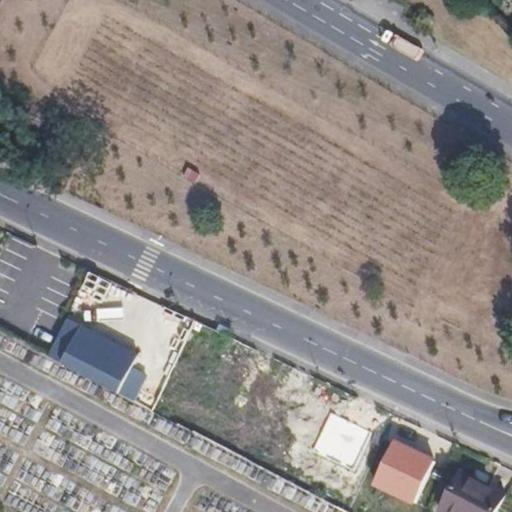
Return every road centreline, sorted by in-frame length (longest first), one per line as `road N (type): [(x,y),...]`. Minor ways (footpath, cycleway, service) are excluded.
road 1 (secondary): [(0,194),(493,430)]
road 2 (secondary): [(511,122),(303,0)]
